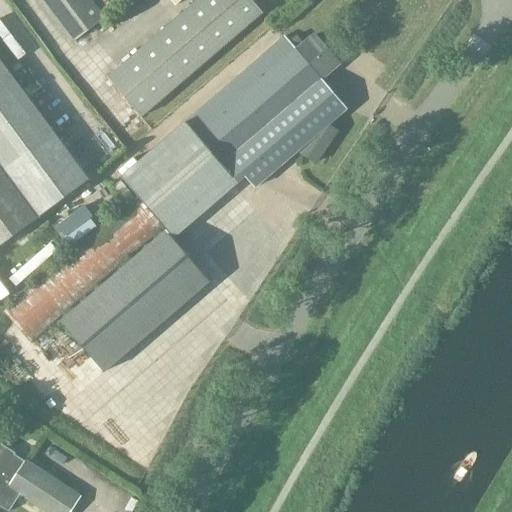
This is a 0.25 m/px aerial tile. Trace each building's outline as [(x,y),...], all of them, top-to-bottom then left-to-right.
[(102,19),(87,0),(36,0),(69,44),(102,19)] [(248,0),(196,0),(105,78),(138,117),(260,13),(248,0)] [(166,1),(151,11),(156,18),(171,8),(166,1)] [(118,178),(133,196),(132,197),(119,181),(112,187),(125,203),(0,311),(29,344),(162,229),(164,232),(58,322),(102,373),(208,281),(171,239),(242,177),(252,188),(295,151),(313,163),(335,131),(326,125),(344,109),(317,79),(336,63),(313,35),(295,51),(282,37),(118,178)] [(0,64),(0,165),(38,217),(87,181),(0,64)] [(0,245),(38,217),(0,165),(0,245)] [(0,445),(0,508),(6,511),(7,511),(18,496),(42,511),(68,511),(79,496),(24,461),(23,462),(12,455),(13,454),(0,445)]
